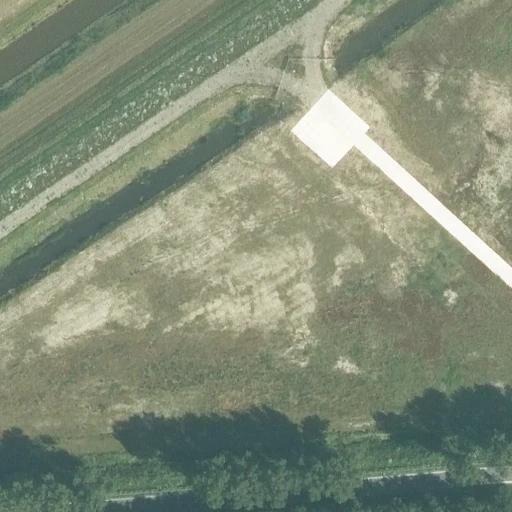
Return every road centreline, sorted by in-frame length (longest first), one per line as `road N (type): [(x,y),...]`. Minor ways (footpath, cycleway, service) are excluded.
road 1 (motorway): [(511,474),(69,511)]
road 2 (track): [(244,70),(320,93),(511,277)]
